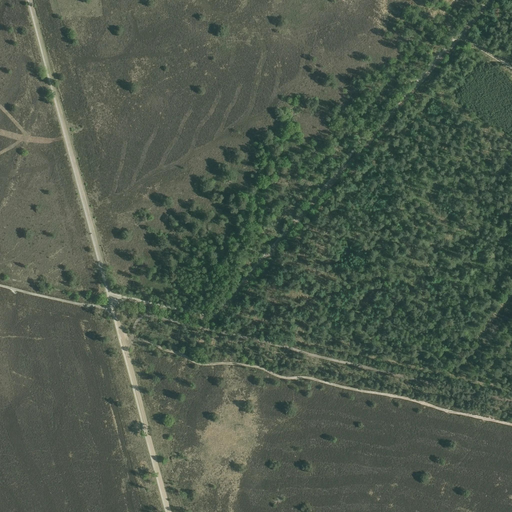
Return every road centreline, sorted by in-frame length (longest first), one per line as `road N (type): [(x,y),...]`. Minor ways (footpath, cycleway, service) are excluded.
road 1 (track): [(491,0),(215,317),(111,296)]
road 2 (unknown): [(511,402),(149,317),(123,339)]
road 3 (track): [(111,296),(32,0)]
road 4 (track): [(170,511),(123,339)]
